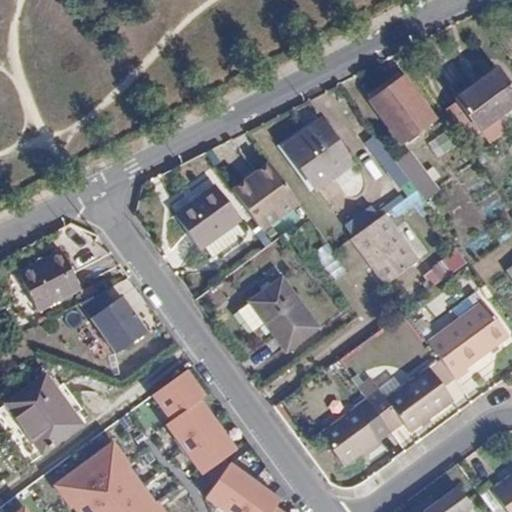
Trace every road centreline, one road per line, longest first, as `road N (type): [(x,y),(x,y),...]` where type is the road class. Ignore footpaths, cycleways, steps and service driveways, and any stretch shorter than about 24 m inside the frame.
road 1 (residential): [(93,194),(456,0)]
road 2 (residential): [(323,511),(93,194)]
road 3 (residential): [(358,511),(497,417),(511,419)]
